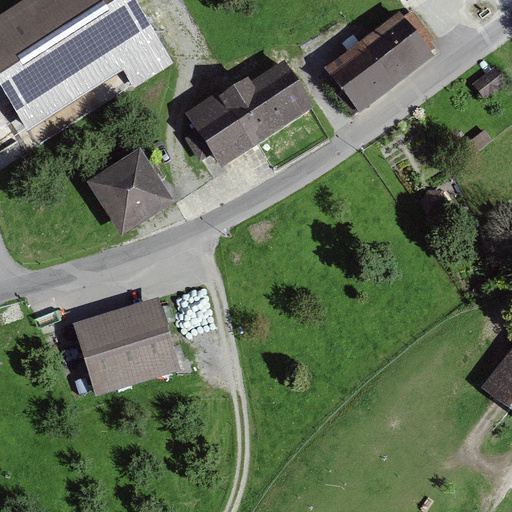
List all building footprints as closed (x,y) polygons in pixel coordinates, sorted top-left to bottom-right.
[(134,0),(37,0),(0,23),(0,84),(32,135),(127,76),(136,90),(175,65),(134,0)] [(409,12),(324,76),(354,116),(439,53),(409,12)] [(222,95),(190,115),(200,131),(187,139),(201,162),(213,154),(222,169),(315,111),(286,66),(255,85),(253,82),(225,100),(222,95)] [(142,154),(91,188),(125,239),(176,205),(142,154)] [(161,303),(78,326),(99,399),(182,375),(161,303)] [(511,363),(491,389),(511,406),(511,363)]
